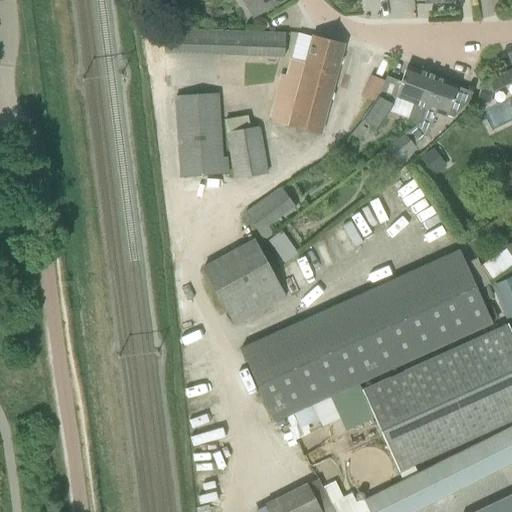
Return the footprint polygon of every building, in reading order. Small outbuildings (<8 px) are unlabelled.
[(250,0),(260,15),(284,0),(250,0)] [(284,57),(285,35),(164,30),(164,52),(284,57)] [(320,135),(344,45),(312,36),(304,64),(290,60),(285,80),(280,79),(269,119),(272,123),(320,135)] [(406,67),(394,97),(413,105),(407,121),(417,124),(420,125),(437,79),(406,67)] [(511,82),(511,74),(511,73),(510,70),(481,84),(476,99),(487,103),(491,93),(511,82)] [(373,102),(382,81),(370,76),(361,96),(373,102)] [(417,124),(403,135),(383,152),(393,165),(414,148),(430,129),(436,113),(452,119),(469,101),(472,93),(457,88),(457,86),(437,79),(420,125),(417,124)] [(218,95),(174,98),(179,179),(228,176),(226,158),(222,158),(218,95)] [(387,113),(392,105),(377,97),(371,108),(361,121),(375,132),(387,113)] [(266,174),(258,128),(226,134),(234,180),(266,174)] [(432,149),(415,162),(417,165),(426,177),(428,180),(446,167),(432,149)] [(283,193),(266,206),(263,202),(245,213),(263,242),(270,237),(263,227),(292,206),(283,193)] [(281,232),(268,242),(275,253),(289,243),(281,232)] [(254,241),(202,270),(232,326),(285,297),(254,241)] [(511,319),(511,277),(490,287),(505,322),(511,319)] [(511,336),(507,325),(361,391),(374,419),(398,472),(413,466),(511,420),(511,336)] [(511,463),(511,440),(507,431),(489,440),(503,468),(511,463)] [(489,440),(471,448),(485,477),(503,468),(489,440)] [(485,477),(471,448),(453,457),(467,486),(485,477)] [(467,486),(453,457),(435,466),(450,495),(467,486)] [(450,495),(435,466),(417,475),(432,504),(450,495)] [(415,511),(432,504),(417,475),(399,484),(413,511),(415,511)] [(413,511),(399,484),(382,493),(391,511),(413,511)] [(391,511),(382,493),(364,502),(368,511),(391,511)] [(511,511),(511,495),(494,504),(497,511),(511,511)]
